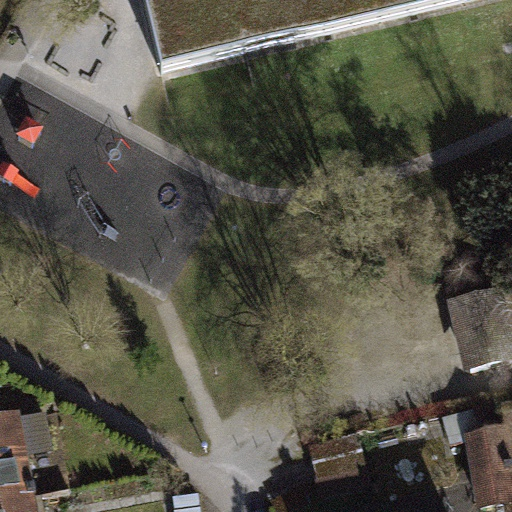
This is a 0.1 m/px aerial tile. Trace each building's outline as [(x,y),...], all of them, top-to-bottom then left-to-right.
[(479,0),(146,0),(163,73),(479,0)] [(511,361),(498,299),(459,308),(474,374),(511,364),(511,361)] [(499,411),(451,424),(457,448),(472,444),(482,510),(511,505),(511,480),(505,436),(499,411)] [(0,506),(32,501),(19,425),(0,427),(0,506)] [(376,490),(361,442),(310,454),(312,462),(321,503),(376,490)] [(0,511),(34,511),(32,501),(0,506),(0,511)]
